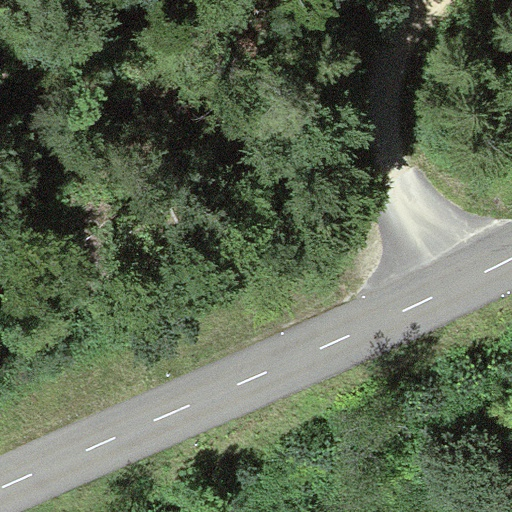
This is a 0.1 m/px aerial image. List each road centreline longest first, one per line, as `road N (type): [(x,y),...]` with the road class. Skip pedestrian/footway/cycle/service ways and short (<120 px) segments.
road 1 (secondary): [(0,488),(511,258)]
road 2 (track): [(456,288),(415,221),(383,113),(386,65),(400,24),(424,0)]
